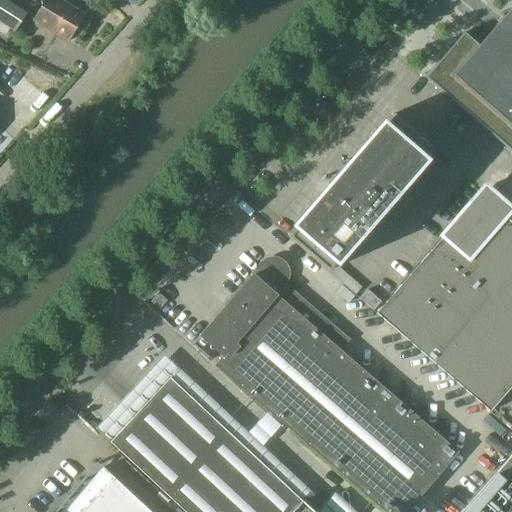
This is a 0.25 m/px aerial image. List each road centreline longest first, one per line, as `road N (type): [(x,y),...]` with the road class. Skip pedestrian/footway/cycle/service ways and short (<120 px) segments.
road 1 (unclassified): [(0,408),(362,0)]
road 2 (residential): [(0,189),(165,0)]
road 3 (unknown): [(474,161),(379,264)]
